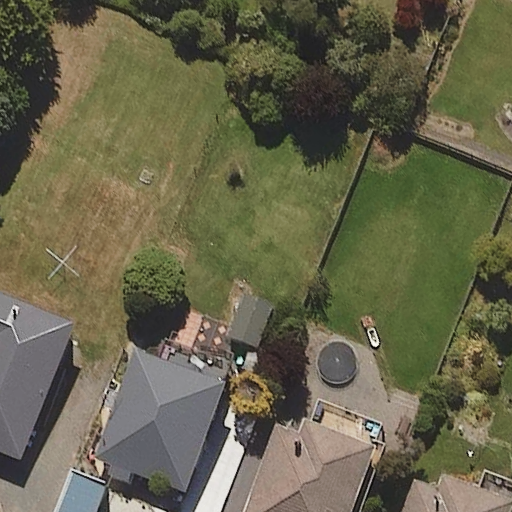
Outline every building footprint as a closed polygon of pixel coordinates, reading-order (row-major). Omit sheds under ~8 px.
[(241,298),(225,339),(257,352),(273,311),(241,298)] [(70,330),(0,302),(0,456),(17,464),(70,330)] [(225,393),(132,357),(91,461),(109,468),(106,477),(126,485),(129,477),(184,499),(225,393)] [(273,432),(241,511),(350,511),(373,455),(303,428),(297,441),(273,432)] [(70,475),(54,511),(96,511),(106,490),(70,475)] [(411,484),(399,511),(511,511),(511,508),(440,481),(435,494),(411,484)]
